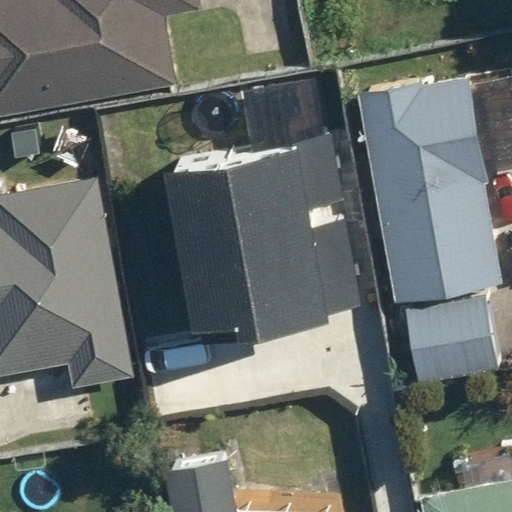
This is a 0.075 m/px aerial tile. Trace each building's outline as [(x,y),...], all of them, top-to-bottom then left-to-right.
[(0,0),(0,111),(175,80),(163,10),(196,5),(195,0),(0,0)] [(401,297),(415,382),(495,368),(480,283),(496,280),(478,177),(485,176),(466,68),(356,88),(392,298),(401,297)] [(294,322),(355,309),(320,133),(259,145),(294,322)] [(0,163),(0,249),(45,242),(32,159),(0,163)] [(384,455),(355,309),(294,322),(323,467),(384,455)] [(393,386),(397,412),(416,410),(412,383),(393,386)] [(232,511),(221,449),(158,460),(167,511),(232,511)] [(511,511),(511,475),(419,491),(422,511),(511,511)]
